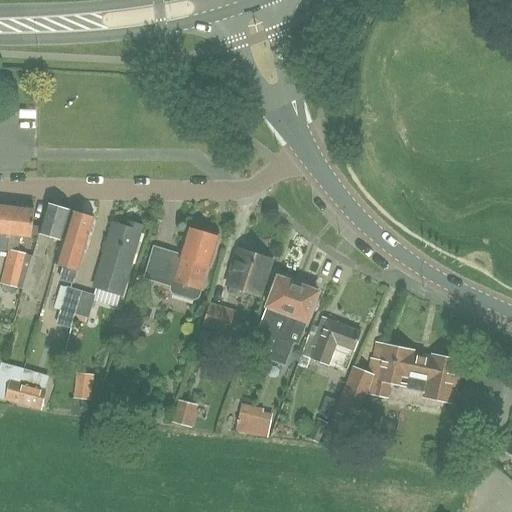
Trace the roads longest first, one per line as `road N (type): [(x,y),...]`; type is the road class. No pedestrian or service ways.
road 1 (residential): [(309,158),(235,189),(0,191)]
road 2 (secondary): [(511,315),(414,265),(349,208),(309,158)]
road 3 (primary): [(0,41),(122,36),(245,8)]
road 4 (secondary): [(309,158),(245,8)]
road 5 (primary): [(152,0),(0,12)]
road 6 (residential): [(511,389),(479,464),(511,497)]
